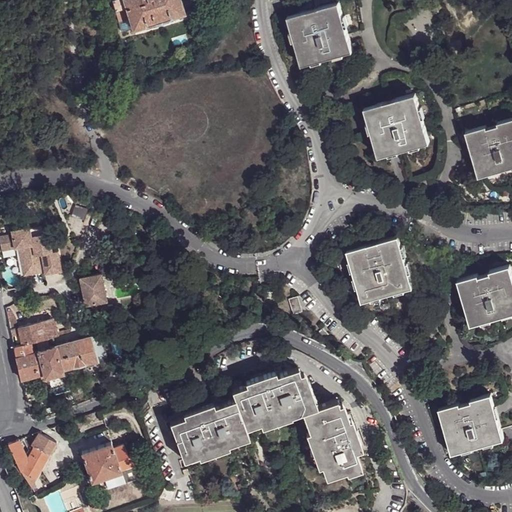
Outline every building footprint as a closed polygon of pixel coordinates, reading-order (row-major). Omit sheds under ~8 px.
[(113,0),(117,10),(127,7),(124,0),(113,0)] [(181,0),(124,0),(127,7),(134,28),(147,24),(147,25),(172,17),(172,16),(185,12),(181,0)] [(289,16),(303,64),(354,50),(340,1),(289,16)] [(366,108),(380,156),(430,142),(416,93),(366,108)] [(476,155),(472,156),(478,177),(488,175),(488,172),(498,170),(499,172),(510,169),(510,166),(511,165),(511,118),(498,123),(499,125),(486,129),(486,126),(466,132),(469,146),(473,145),(476,155)] [(470,156),(472,156),(476,155),(473,145),(469,146),(468,147),(470,156)] [(11,235),(0,236),(0,245),(1,251),(18,248),(22,264),(28,263),(31,273),(45,270),(45,272),(62,269),(57,249),(52,250),(47,231),(42,232),(41,225),(28,228),(28,227),(10,231),(11,235)] [(348,251),(363,302),(414,288),(399,236),(348,251)] [(25,275),(31,273),(28,263),(22,264),(25,275)] [(511,313),(511,289),(510,282),(511,281),(511,276),(509,268),(489,273),(490,276),(478,279),(478,276),(457,282),(461,296),(465,295),(468,304),(464,305),(470,327),(481,324),(480,322),(490,319),(491,322),(502,318),(502,316),(511,313)] [(98,279),(78,283),(82,310),(103,306),(98,279)] [(462,306),(464,305),(468,304),(465,295),(461,296),(459,296),(462,306)] [(289,300),(293,314),(302,311),(298,296),(289,300)] [(54,316),(18,325),(19,326),(23,341),(15,343),(22,378),(44,372),(45,375),(62,370),(62,368),(96,358),(90,336),(50,346),(48,337),(58,334),(54,316)] [(9,321),(10,328),(19,326),(18,325),(17,319),(9,321)] [(316,334),(323,340),(329,335),(322,329),(316,334)] [(216,403),(186,413),(172,418),(185,457),(200,452),(201,454),(230,444),(229,441),(250,434),(248,425),(262,420),(264,425),(294,414),(293,413),(304,409),(318,404),(307,369),(302,370),(300,364),(278,371),(248,382),(234,388),(237,396),(216,403)] [(247,379),(248,382),(278,371),(277,368),(247,379)] [(338,396),(318,404),(304,409),(311,429),(307,430),(319,464),(323,463),(327,475),(347,468),(348,471),(363,465),(357,448),(363,445),(353,415),(350,416),(344,400),(340,401),(338,396)] [(492,441),(492,443),(502,440),(496,419),(493,420),(490,411),(494,410),(490,396),(470,401),(471,404),(458,407),(458,405),(438,410),(442,424),(444,423),(446,432),(444,433),(450,455),(461,452),(460,450),(469,448),(470,449),(482,446),(481,444),(492,441)] [(184,409),(186,413),(216,403),(215,399),(184,409)] [(18,439),(9,442),(10,443),(31,487),(56,441),(39,432),(31,444),(34,446),(28,457),(18,439)] [(82,450),(92,479),(121,468),(118,458),(113,446),(111,439),(82,450)] [(124,443),(113,446),(118,458),(128,455),(124,443)] [(121,468),(92,479),(96,492),(140,476),(132,453),(128,455),(118,458),(121,468)] [(165,485),(161,495),(170,499),(175,489),(165,485)]
